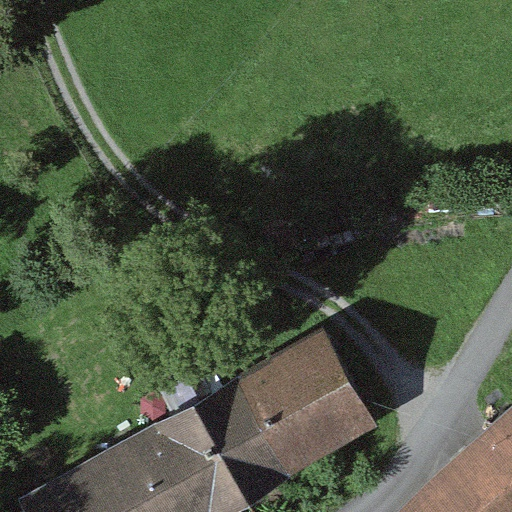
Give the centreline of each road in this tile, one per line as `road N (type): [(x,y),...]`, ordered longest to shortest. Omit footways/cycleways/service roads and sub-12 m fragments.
road 1 (track): [(31,0),(101,131),(192,228),(307,286),(385,343),(442,420)]
road 2 (residential): [(372,511),(470,383)]
